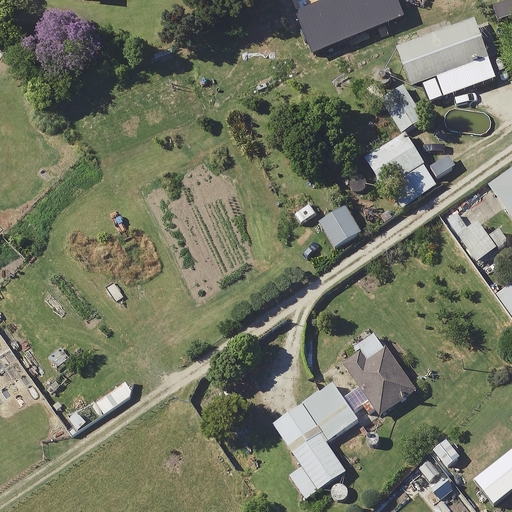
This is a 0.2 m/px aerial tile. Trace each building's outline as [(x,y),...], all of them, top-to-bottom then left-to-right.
[(379,1),(378,0),(297,0),(296,1),(307,29),(379,1)] [(481,37),(475,21),(452,30),(448,19),(428,27),(432,37),(396,50),(410,88),(499,55),(491,33),(481,37)] [(404,88),(385,98),(404,131),(423,120),(404,88)] [(184,98),(153,107),(158,123),(189,114),(184,98)] [(436,187),(403,134),(363,158),(383,190),(393,184),(406,206),(436,187)] [(511,174),(489,192),(511,223),(511,174)] [(316,215),(305,198),(290,207),(301,224),(316,215)] [(486,218),(474,199),(445,219),(476,264),(506,243),(498,232),(487,239),(477,224),(486,218)] [(360,234),(345,208),(319,224),(333,249),(360,234)] [(344,365),(360,389),(344,400),(353,413),(361,408),(367,416),(375,411),(379,417),(415,392),(375,333),(353,348),(358,355),(344,365)] [(357,422),(331,385),(273,426),(302,468),(289,477),(305,500),(345,473),(325,444),(357,422)] [(226,390),(215,397),(226,415),(237,409),(226,390)] [(374,430),(362,440),(371,453),(384,443),(374,430)] [(454,495),(442,476),(428,486),(441,504),(454,495)] [(340,481),(327,491),(338,506),(351,496),(340,481)] [(464,511),(453,500),(442,510),(444,511),(464,511)]
